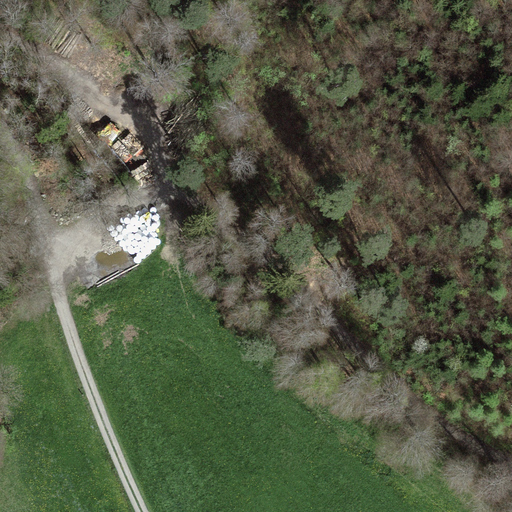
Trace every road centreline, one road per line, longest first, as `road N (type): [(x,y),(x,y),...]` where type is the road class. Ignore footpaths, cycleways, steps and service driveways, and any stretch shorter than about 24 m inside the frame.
road 1 (track): [(0,33),(354,303),(511,453)]
road 2 (track): [(0,128),(56,255),(61,303),(142,511)]
